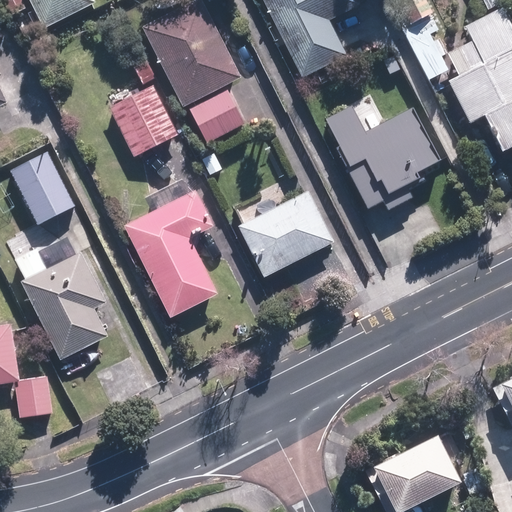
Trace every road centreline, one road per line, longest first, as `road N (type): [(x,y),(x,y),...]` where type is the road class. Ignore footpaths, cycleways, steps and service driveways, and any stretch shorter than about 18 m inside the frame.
road 1 (tertiary): [(261,407),(511,283)]
road 2 (tertiary): [(17,511),(86,493),(261,407)]
